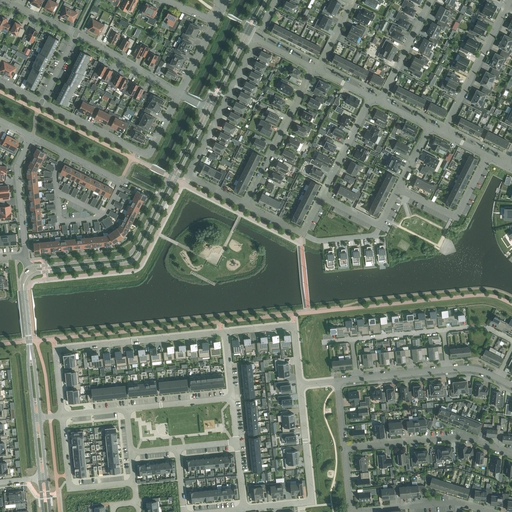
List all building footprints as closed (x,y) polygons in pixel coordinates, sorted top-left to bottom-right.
[(53,13),(58,4),(60,0),(56,0),(55,2),(50,0),(48,0),(44,9),(53,13)] [(132,11),(138,0),(137,0),(127,0),(128,0),(127,1),(124,0),(120,8),(126,11),(127,9),(132,11)] [(293,12),(296,6),(295,5),(296,3),(291,0),(289,0),(289,2),(286,1),(285,3),(284,3),(283,6),(283,7),(293,12)] [(335,0),(327,0),(328,0),(330,1),(328,4),(338,9),(341,4),(335,1),(335,0)] [(412,8),(414,5),(405,0),(404,0),(401,6),(405,8),(403,12),(406,13),(409,15),(413,16),(416,11),(412,8)] [(447,6),(454,10),(456,5),(453,3),(455,0),(454,0),(443,0),(443,1),(448,4),(447,6)] [(494,12),(496,9),(495,8),(496,6),(491,3),(492,1),(490,0),(484,0),(483,2),(486,4),(484,7),(494,12)] [(73,7),(64,2),(61,8),(64,10),(61,16),(62,16),(62,17),(66,19),(66,18),(67,19),(73,7)] [(156,12),(157,9),(146,3),(145,6),(144,5),(142,10),(143,10),(142,11),(147,14),(146,17),(149,18),(147,22),(154,25),(158,16),(155,15),(157,12),(156,12)] [(322,11),(323,11),(328,14),(330,11),(335,14),(338,9),(328,4),(327,7),(325,6),(322,11)] [(437,12),(447,16),(448,13),(451,14),(454,10),(447,6),(446,9),(440,6),(437,12)] [(73,7),(67,19),(73,21),(76,16),(78,17),(82,11),(76,8),(75,11),(72,10),(73,7)] [(484,7),(482,10),(480,9),(477,14),(484,17),(485,15),(491,17),(492,15),(493,15),(494,12),(484,7)] [(363,13),(359,11),(356,19),(367,24),(369,20),(371,21),(374,15),(365,10),(363,13)] [(324,16),(321,21),(330,25),(332,20),(326,17),(328,14),(323,11),(321,15),(324,16)] [(179,22),(175,20),(177,17),(168,12),(166,16),(165,16),(163,21),(170,25),(168,28),(174,31),(179,22)] [(408,17),(399,12),(395,19),(399,20),(397,24),(400,25),(399,26),(403,27),(407,29),(409,23),(405,21),(406,20),(408,17)] [(440,20),(439,22),(445,26),(448,21),(445,19),(447,16),(437,12),(435,17),(440,20)] [(93,33),(98,22),(93,19),(94,16),(91,15),(87,23),(89,24),(89,25),(88,29),(89,30),(91,32),(93,33)] [(10,25),(7,24),(5,24),(7,19),(6,19),(6,18),(4,17),(3,17),(1,16),(0,17),(0,29),(2,30),(2,29),(7,31),(10,25)] [(486,26),(487,24),(482,21),(483,19),(478,16),(476,19),(478,19),(475,25),(485,30),(487,27),(486,26)] [(383,20),(379,29),(383,31),(387,22),(383,20)] [(321,21),(319,25),(316,24),(315,27),(320,30),(321,27),(328,30),(330,25),(321,21)] [(24,31),(20,29),(21,25),(19,24),(20,23),(16,22),(15,22),(10,32),(17,35),(21,37),(24,31)] [(98,22),(93,33),(95,34),(97,34),(99,35),(101,31),(102,31),(105,33),(108,25),(105,23),(104,25),(98,22)] [(429,28),(439,32),(440,29),(443,31),(445,26),(439,22),(437,25),(432,22),(429,28)] [(199,29),(199,28),(195,26),(196,24),(192,23),(191,24),(189,23),(187,28),(199,34),(201,30),(199,29)] [(276,35),(280,27),(274,24),(270,32),(276,35)] [(402,29),(392,24),(389,31),(393,33),(391,36),(394,37),(393,38),(396,40),(397,39),(400,41),(403,35),(399,33),(400,32),(402,29)] [(352,25),(349,31),(358,36),(361,38),(366,29),(359,25),(358,28),(352,25)] [(475,25),(473,28),(471,27),(468,32),(475,35),(476,33),(481,35),(483,33),(484,33),(485,30),(475,25)] [(119,36),(119,35),(117,33),(117,32),(117,31),(113,29),(114,28),(110,27),(107,35),(109,36),(109,37),(107,40),(115,44),(117,39),(118,40),(119,39),(120,37),(120,36),(119,36)] [(281,37),(285,29),(280,27),(276,35),(281,37)] [(199,34),(187,28),(184,33),(183,32),(182,35),(187,38),(189,35),(194,38),(195,36),(197,37),(199,34)] [(431,39),(437,42),(440,37),(437,36),(439,32),(429,28),(427,33),(432,36),(431,39)] [(32,42),(37,32),(31,29),(26,39),(32,42)] [(286,40),(290,32),(285,29),(281,37),(286,40)] [(358,36),(349,31),(346,37),(351,40),(350,43),(356,46),(357,43),(356,42),(358,36)] [(291,42),(295,35),(290,32),(286,40),(291,42)] [(466,43),(476,48),(478,45),(477,44),(478,42),(473,39),(474,37),(467,33),(465,38),(468,40),(466,43)] [(511,34),(509,37),(504,35),(501,41),(510,45),(511,42),(511,34)] [(50,35),(47,40),(56,44),(59,40),(50,35)] [(192,43),(186,40),(187,38),(182,35),(180,38),(181,38),(179,43),(191,49),(193,46),(191,45),(192,43)] [(296,45),(300,37),(295,35),(291,42),(296,45)] [(301,48),(305,40),(300,37),(296,45),(301,48)] [(134,40),(129,38),(128,41),(124,39),(119,47),(122,49),(122,50),(125,51),(125,50),(128,45),(131,46),(134,40)] [(424,38),(421,44),(431,49),(432,45),(435,47),(437,42),(431,39),(429,41),(424,38)] [(385,49),(394,54),(397,48),(391,45),(392,42),(386,39),(383,44),(386,46),(385,49)] [(44,43),(54,49),(56,44),(47,40),(45,44),(44,43)] [(305,40),(301,48),(306,50),(310,42),(305,40)] [(503,50),(502,53),(507,55),(508,56),(511,51),(509,49),(510,45),(501,41),(498,47),(503,50)] [(191,49),(179,43),(178,42),(174,50),(180,53),(181,50),(187,53),(187,52),(189,53),(191,49)] [(312,53),(316,45),(310,42),(306,50),(312,53)] [(44,43),(42,48),(52,53),(54,49),(44,43)] [(476,48),(466,43),(463,48),(461,47),(459,50),(466,53),(467,51),(472,53),(474,51),(475,51),(476,48)] [(132,55),(139,59),(141,55),(144,57),(149,48),(141,44),(140,46),(137,45),(132,55)] [(431,49),(421,44),(418,50),(424,52),(422,55),(429,58),(432,53),(429,52),(431,49)] [(316,45),(312,53),(317,55),(321,47),(316,45)] [(42,48),(39,53),(49,58),(52,53),(42,48)] [(178,55),(180,53),(174,50),(172,49),(171,52),(174,54),(171,58),(183,64),(185,61),(183,60),(184,58),(178,55)] [(391,60),(394,54),(385,49),(383,53),(380,51),(377,56),(383,60),(385,57),(391,60)] [(81,51),(79,56),(88,60),(91,56),(81,51)] [(266,62),(268,62),(271,56),(269,55),(269,54),(266,53),(261,51),(260,52),(258,55),(259,55),(258,57),(261,59),(259,62),(265,65),(266,62)] [(457,61),(467,66),(469,63),(468,62),(469,60),(464,57),(465,55),(459,52),(458,55),(460,55),(457,61)] [(37,57),(46,62),(48,58),(49,58),(39,53),(37,57)] [(157,65),(161,57),(158,55),(157,56),(150,53),(145,63),(153,66),(154,64),(157,65)] [(492,59),(503,65),(507,55),(502,53),(500,56),(495,53),(492,59)] [(337,65),(341,57),(335,55),(331,63),(337,65)] [(3,56),(0,61),(0,63),(2,65),(0,69),(0,71),(5,74),(10,64),(7,62),(8,59),(3,56)] [(86,64),(88,60),(79,56),(77,60),(87,65),(86,64)] [(122,56),(120,58),(134,67),(136,65),(122,56)] [(37,57),(35,62),(44,66),(46,62),(37,57)] [(341,57),(337,65),(342,67),(346,60),(341,57)] [(412,63),(421,68),(423,64),(425,66),(428,60),(422,57),(420,60),(415,57),(412,63)] [(183,64),(171,58),(169,63),(168,62),(166,65),(172,68),(173,65),(179,68),(180,67),(182,68),(183,64)] [(503,65),(492,59),(489,65),(494,68),(493,71),(499,74),(502,69),(499,68),(501,64),(503,65)] [(85,70),(87,65),(77,60),(75,65),(85,70)] [(346,60),(342,67),(348,70),(352,63),(346,60)] [(266,66),(256,61),(255,62),(253,65),(254,65),(253,67),(255,69),(254,72),(260,75),(261,72),(263,72),(266,66)] [(467,66),(457,61),(455,64),(453,63),(450,68),(457,71),(458,68),(463,71),(465,69),(466,69),(467,66)] [(14,65),(10,64),(5,74),(11,77),(14,70),(17,72),(21,65),(15,62),(14,65)] [(33,66),(43,71),(42,70),(44,66),(35,62),(33,66)] [(352,63),(348,70),(354,73),(357,66),(352,63)] [(421,68),(412,63),(409,69),(414,72),(413,75),(419,78),(422,72),(420,71),(421,68)] [(102,77),(107,67),(102,64),(99,70),(96,68),(93,75),(95,76),(98,77),(99,75),(102,76),(102,77)] [(82,75),(85,70),(75,65),(72,70),(82,75)] [(176,74),(171,71),(172,68),(166,65),(165,68),(166,69),(164,74),(172,78),(171,78),(175,80),(178,76),(176,75),(176,74)] [(43,71),(33,66),(30,71),(40,76),(43,71)] [(298,78),(301,72),(295,69),(296,68),(291,66),(291,67),(290,66),(288,70),(289,70),(288,73),(292,75),(291,77),(290,77),(289,80),(295,83),(297,80),(296,80),(297,78),(298,78)] [(357,66),(354,73),(359,76),(363,68),(357,66)] [(112,77),(110,76),(112,71),(109,69),(110,68),(107,67),(102,77),(105,79),(104,82),(109,84),(112,77)] [(363,68),(359,76),(364,79),(368,71),(363,68)] [(82,75),(72,70),(73,70),(71,74),(80,79),(82,75)] [(448,81),(456,85),(459,79),(454,77),(455,74),(449,70),(446,76),(449,78),(448,81)] [(30,71),(28,76),(38,81),(40,76),(30,71)] [(261,76),(251,71),(250,72),(248,75),(249,75),(248,78),(250,79),(249,82),(255,85),(256,82),(258,82),(261,76)] [(497,80),(499,74),(493,71),(491,74),(486,71),(483,77),(492,82),(494,78),(497,80)] [(109,84),(114,87),(115,84),(118,86),(117,88),(123,76),(117,73),(115,79),(112,77),(109,84)] [(71,74),(69,79),(78,83),(80,79),(71,74)] [(374,84),(378,76),(373,74),(369,82),(374,84)] [(29,76),(27,80),(36,85),(38,81),(28,76),(29,76)] [(124,93),(128,87),(125,85),(128,80),(125,79),(125,78),(123,76),(117,88),(122,90),(121,92),(124,93)] [(378,76),(374,84),(380,87),(384,79),(378,76)] [(492,82),(483,77),(480,84),(485,86),(483,89),(489,92),(490,93),(492,90),(489,88),(492,82)] [(76,88),(78,83),(69,79),(67,83),(66,82),(76,88)] [(280,82),(282,83),(279,90),(281,91),(281,92),(286,94),(287,93),(289,95),(293,88),(286,85),(287,82),(281,79),(280,82)] [(34,89),(36,85),(27,80),(25,85),(34,89)] [(322,95),(324,91),(326,92),(329,85),(329,84),(325,82),(325,83),(319,80),(318,83),(316,82),(315,86),(316,86),(316,87),(315,90),(314,90),(313,93),(318,95),(319,94),(322,95)] [(256,86),(246,81),(245,82),(243,85),(244,85),(243,88),(245,89),(244,92),(250,95),(251,92),(252,93),(256,86)] [(448,88),(453,91),(456,85),(448,81),(446,84),(443,83),(440,88),(446,91),(448,88)] [(73,92),(76,88),(66,82),(63,87),(73,92)] [(124,93),(129,96),(130,93),(133,95),(133,96),(138,85),(133,83),(130,88),(128,87),(124,93)] [(143,96),(141,95),(143,89),(140,88),(141,87),(138,86),(138,85),(133,96),(136,97),(135,100),(140,103),(142,98),(143,96)] [(399,97),(400,96),(403,89),(398,86),(394,94),(399,97)] [(71,97),(73,92),(63,87),(61,92),(71,97)] [(405,99),(409,92),(403,89),(400,96),(405,99)] [(477,90),(473,96),(483,100),(486,94),(487,95),(489,92),(483,89),(482,92),(477,90)] [(251,96),(241,91),(240,93),(240,92),(238,95),(239,96),(238,98),(240,99),(239,102),(245,105),(246,102),(247,103),(251,96)] [(61,92),(59,96),(68,101),(70,97),(71,97),(61,92)] [(411,102),(414,94),(409,92),(405,99),(411,102)] [(272,103),(283,108),(284,105),(283,105),(285,102),(281,100),(282,97),(276,94),(274,97),(275,98),(272,103)] [(340,94),(338,97),(340,98),(345,101),(345,102),(356,107),(359,100),(348,95),(347,97),(344,96),(340,94)] [(416,104),(420,97),(414,94),(411,102),(416,104)] [(165,101),(160,98),(160,97),(157,96),(157,97),(154,95),(150,101),(160,106),(161,104),(163,105),(165,101)] [(66,106),(68,101),(59,96),(56,101),(66,106)] [(486,102),(483,100),(473,96),(470,102),(476,105),(474,108),(486,113),(488,110),(483,108),(486,102)] [(78,110),(84,113),(89,104),(89,103),(84,100),(85,99),(82,97),(78,104),(81,105),(78,110)] [(316,100),(310,98),(309,97),(308,100),(309,101),(307,104),(310,105),(310,106),(313,108),(314,107),(318,109),(321,103),(322,104),(324,100),(317,97),(316,100)] [(420,97),(416,104),(416,105),(421,108),(425,100),(420,97)] [(159,108),(160,106),(150,101),(147,107),(146,107),(145,109),(150,112),(151,109),(159,113),(161,109),(159,108)] [(245,106),(236,102),(235,103),(235,102),(233,105),(234,106),(232,108),(235,109),(234,112),(240,115),(241,112),(242,113),(245,106)] [(426,110),(432,113),(436,105),(430,102),(426,110)] [(96,105),(93,103),(92,106),(89,104),(84,113),(90,116),(92,111),(95,112),(98,105),(96,105)] [(105,112),(101,110),(103,108),(98,105),(95,112),(97,113),(94,119),(100,121),(105,112)] [(436,105),(432,113),(437,116),(441,108),(436,105)] [(337,106),(335,111),(341,114),(341,115),(343,116),(339,122),(347,126),(351,117),(348,115),(350,112),(344,109),(337,106)] [(276,122),(279,116),(272,113),(274,110),(268,107),(265,112),(268,114),(266,118),(276,122)] [(441,108),(437,116),(442,118),(446,110),(441,108)] [(156,119),(149,115),(150,112),(145,109),(143,112),(145,113),(142,119),(151,124),(152,122),(154,123),(156,119)] [(385,120),(387,116),(377,110),(373,118),(377,120),(375,123),(384,127),(387,121),(385,120)] [(114,113),(109,111),(108,114),(105,112),(100,121),(106,124),(108,119),(111,120),(114,113)] [(317,114),(311,111),(310,114),(304,111),(303,111),(301,114),(302,115),(301,117),(305,119),(305,120),(308,122),(309,121),(310,121),(312,117),(314,119),(317,114)] [(240,117),(231,112),(230,113),(229,113),(228,116),(227,118),(230,119),(229,122),(235,125),(236,122),(237,123),(240,117)] [(116,130),(121,119),(121,120),(118,119),(119,116),(114,113),(111,120),(113,121),(111,127),(116,130)] [(461,118),(457,126),(462,128),(463,128),(466,120),(461,118)] [(127,128),(130,122),(128,120),(127,122),(121,119),(116,130),(122,132),(124,127),(127,128)] [(150,126),(151,124),(142,119),(139,125),(137,124),(137,125),(136,127),(142,130),(144,128),(150,131),(152,127),(150,126)] [(259,132),(268,137),(269,136),(269,137),(271,133),(270,133),(272,130),(269,128),(271,125),(261,120),(258,126),(262,128),(259,132)] [(466,120),(463,128),(468,130),(472,123),(466,120)] [(235,127),(225,122),(225,123),(224,123),(223,126),(222,128),(225,129),(224,132),(229,135),(231,132),(232,133),(235,127)] [(414,136),(417,129),(405,123),(402,130),(406,133),(405,134),(410,136),(411,135),(414,136)] [(472,123),(468,130),(473,133),(477,126),(472,123)] [(304,128),(297,125),(296,125),(295,125),(294,128),(295,129),(294,131),(299,134),(299,135),(302,136),(303,135),(304,136),(306,132),(308,133),(311,128),(305,125),(304,128)] [(329,129),(326,135),(332,137),(333,134),(341,138),(344,131),(335,126),(333,125),(330,130),(329,129)] [(363,137),(366,139),(364,142),(371,146),(373,142),(374,143),(378,135),(377,135),(379,130),(372,126),(370,130),(371,130),(370,131),(367,130),(363,137)] [(477,126),(473,133),(473,134),(478,137),(482,129),(477,126)] [(144,138),(145,136),(139,133),(141,131),(134,127),(133,130),(134,131),(131,137),(136,139),(135,140),(138,142),(138,141),(144,143),(146,139),(144,138)] [(487,131),(483,139),(489,142),(493,134),(487,131)] [(230,137),(220,132),(220,133),(219,133),(218,136),(217,138),(220,140),(218,142),(224,145),(226,143),(227,143),(230,137)] [(256,138),(252,145),(262,150),(262,149),(263,149),(265,145),(264,145),(265,143),(259,139),(260,137),(255,134),(254,137),(256,138)] [(493,134),(489,142),(494,144),(498,136),(493,134)] [(0,143),(0,147),(7,151),(13,139),(7,136),(4,141),(2,140),(0,143)] [(498,136),(494,144),(499,147),(503,139),(498,136)] [(333,152),(336,146),(331,143),(332,140),(326,137),(323,143),(325,144),(323,147),(327,149),(326,150),(330,152),(331,151),(333,152)] [(290,138),(287,145),(296,150),(296,149),(299,151),(303,144),(302,144),(303,141),(298,138),(297,141),(294,139),(290,138)] [(446,152),(449,146),(435,138),(432,145),(433,145),(431,148),(438,152),(439,148),(446,152)] [(13,139),(7,151),(15,155),(18,148),(16,147),(18,141),(13,139)] [(503,139),(499,147),(504,150),(508,142),(503,139)] [(405,154),(409,147),(397,141),(393,149),(405,154)] [(225,147),(215,142),(215,143),(214,143),(213,146),(212,148),(215,150),(213,153),(219,156),(221,153),(222,153),(225,147)] [(35,154),(44,159),(47,154),(42,151),(43,150),(42,150),(42,151),(37,148),(34,154),(35,154)] [(357,149),(353,157),(363,161),(367,154),(366,154),(368,151),(362,148),(360,151),(357,149)] [(292,160),(295,155),(284,150),(281,156),(290,160),(289,162),(293,164),(295,161),(292,160)] [(251,156),(259,160),(261,156),(261,155),(253,152),(251,156)] [(311,159),(310,163),(318,167),(320,164),(326,166),(330,159),(318,153),(314,161),(311,159)] [(32,159),(41,163),(42,164),(44,159),(35,154),(32,159)] [(427,168),(428,169),(434,172),(436,168),(435,167),(439,160),(427,154),(426,156),(426,155),(424,158),(425,158),(423,162),(427,164),(427,168)] [(467,160),(475,164),(477,159),(469,155),(467,160)] [(251,156),(248,161),(256,165),(259,160),(251,156)] [(391,157),(386,167),(396,172),(398,168),(400,165),(399,164),(401,160),(392,156),(391,157)] [(41,163),(32,159),(30,163),(38,168),(41,163)] [(472,169),(475,164),(467,160),(464,165),(472,169)] [(100,166),(109,170),(111,165),(102,161),(100,166)] [(248,161),(246,166),(254,170),(256,165),(248,161)] [(349,166),(357,171),(358,171),(361,166),(362,167),(364,165),(358,162),(357,164),(351,161),(349,166)] [(285,165),(278,162),(277,162),(275,166),(276,166),(275,168),(285,173),(287,169),(290,170),(292,165),(286,162),(285,165)] [(27,170),(36,172),(38,168),(30,163),(27,170)] [(65,176),(69,167),(64,164),(63,168),(63,167),(61,170),(62,170),(60,173),(65,176)] [(202,176),(205,177),(210,167),(204,164),(199,174),(202,175),(202,176)] [(470,174),(472,169),(464,165),(462,170),(470,174)] [(246,166),(243,171),(251,175),(254,170),(246,166)] [(349,166),(346,171),(355,175),(357,171),(349,166)] [(69,167),(65,176),(70,178),(74,169),(69,167)] [(210,167),(205,177),(208,179),(209,178),(211,180),(216,170),(210,167)] [(323,172),(312,167),(309,174),(319,180),(323,172)] [(75,180),(79,172),(74,169),(70,178),(75,180)] [(216,170),(211,180),(212,180),(214,182),(214,181),(218,183),(220,177),(223,179),(226,172),(221,170),(220,172),(216,170)] [(468,179),(470,174),(462,170),(460,175),(468,179)] [(243,171),(241,176),(249,180),(251,175),(243,171)] [(78,185),(84,174),(79,172),(75,180),(79,183),(78,185)] [(279,176),(273,172),(270,178),(277,182),(275,185),(282,188),(285,183),(281,181),(283,176),(280,175),(279,176)] [(385,178),(393,182),(396,177),(395,177),(388,173),(385,178)] [(83,187),(89,177),(84,174),(78,185),(83,187)] [(465,184),(468,179),(460,175),(457,180),(465,184)] [(241,176),(238,181),(246,185),(249,180),(241,176)] [(89,177),(83,187),(84,186),(89,189),(93,179),(89,177)] [(393,182),(385,178),(383,183),(391,187),(393,182)] [(417,190),(422,181),(417,178),(412,187),(414,188),(414,189),(417,190)] [(93,179),(89,189),(89,188),(94,190),(98,182),(93,179)] [(463,189),(465,184),(457,180),(455,185),(463,189)] [(238,181),(236,186),(244,190),(246,185),(238,181)] [(309,186),(317,190),(319,185),(319,184),(319,185),(311,181),(309,186)] [(428,184),(422,181),(417,190),(423,193),(428,184)] [(98,182),(94,190),(99,193),(103,184),(98,182)] [(0,192),(9,192),(8,186),(1,186),(1,183),(0,183),(0,192)] [(391,187),(383,183),(380,187),(388,192),(391,187)] [(103,184),(99,193),(104,195),(108,186),(103,184)] [(428,184),(423,193),(426,195),(427,194),(429,195),(432,190),(434,191),(437,185),(434,184),(433,186),(428,184)] [(460,193),(463,189),(455,185),(452,189),(460,193)] [(108,186),(104,195),(109,197),(110,194),(112,192),(111,192),(113,189),(108,186)] [(236,186),(234,190),(233,190),(233,191),(241,195),(244,190),(236,186)] [(317,190),(309,186),(306,190),(314,195),(317,190)] [(346,189),(340,186),(336,195),(338,196),(337,196),(341,198),(346,189)] [(388,192),(380,187),(378,192),(386,196),(388,192)] [(346,189),(341,198),(346,201),(351,191),(346,189)] [(458,198),(460,193),(452,189),(450,194),(458,198)] [(144,200),(146,195),(141,193),(142,192),(141,191),(141,192),(137,190),(135,196),(144,200)] [(314,195),(306,190),(304,195),(312,199),(314,195)] [(260,205),(263,206),(268,197),(265,195),(266,192),(264,191),(258,203),(261,204),(260,205)] [(346,201),(350,203),(350,202),(352,203),(355,197),(358,199),(360,193),(358,192),(356,194),(351,191),(346,201)] [(9,192),(0,192),(0,202),(3,202),(2,199),(9,199),(9,192)] [(386,196),(378,192),(376,197),(384,201),(386,196)] [(455,203),(458,198),(450,194),(447,199),(455,203)] [(312,199),(304,195),(301,200),(309,204),(312,199)] [(135,196),(132,200),(141,205),(143,200),(144,200),(135,196),(134,196),(135,196)] [(268,197),(263,206),(266,208),(267,207),(270,209),(275,198),(274,199),(268,197)] [(384,201),(376,197),(373,202),(381,206),(384,201)] [(275,198),(270,209),(270,210),(272,211),(273,210),(276,212),(278,207),(281,208),(284,201),(281,200),(281,201),(275,198)] [(453,208),(455,203),(447,199),(445,204),(453,208)] [(128,203),(128,204),(138,210),(141,205),(132,200),(131,203),(128,203)] [(309,204),(301,200),(299,205),(307,209),(309,204)] [(381,206),(373,202),(371,207),(379,211),(381,206)] [(0,213),(11,212),(10,206),(3,206),(3,203),(0,203),(0,213)] [(130,205),(127,210),(136,214),(138,210),(128,204),(130,205)] [(307,209),(299,205),(296,210),(304,214),(307,209)] [(379,211),(371,207),(368,212),(368,211),(368,212),(376,216),(379,211)] [(124,214),(134,219),(136,214),(127,210),(125,215),(124,214)] [(304,214),(296,210),(294,215),(302,219),(304,214)] [(11,218),(11,212),(0,213),(0,223),(5,223),(5,219),(11,218)] [(134,219),(124,214),(122,219),(131,224),(134,219)] [(302,219),(294,215),(292,219),(291,220),(300,224),(302,219)] [(131,224),(122,219),(121,219),(123,220),(120,225),(129,229),(131,224)] [(126,234),(129,229),(120,225),(119,227),(117,228),(119,231),(120,231),(126,234)] [(119,231),(117,228),(113,231),(118,240),(123,237),(123,236),(126,234),(120,231),(119,231)] [(113,231),(108,234),(110,237),(109,238),(110,245),(114,243),(118,240),(113,231)] [(9,235),(10,245),(11,245),(12,245),(12,243),(17,243),(16,243),(16,239),(16,237),(16,234),(9,235)] [(383,245),(379,245),(380,247),(377,248),(378,261),(385,260),(383,245)] [(371,246),(367,247),(367,249),(364,249),(365,262),(372,261),(371,246)] [(358,248),(354,248),(354,250),(351,250),(353,263),(359,262),(358,248)] [(345,249),(341,249),(341,251),(338,252),(340,265),(347,264),(345,249)] [(332,250),(328,251),(328,253),(326,253),(327,266),(334,265),(332,250)] [(448,316),(448,314),(447,310),(441,311),(442,318),(437,319),(438,326),(446,326),(445,322),(448,322),(448,316)] [(426,318),(427,328),(434,327),(434,323),(437,323),(436,311),(430,312),(430,318),(426,318)] [(414,321),(415,329),(422,328),(422,325),(425,324),(424,313),(418,313),(419,320),(414,321)] [(403,322),(404,330),(411,329),(411,326),(414,325),(413,316),(413,314),(407,314),(407,322),(403,322)] [(448,316),(448,322),(451,322),(452,325),(459,324),(459,320),(464,320),(464,314),(458,314),(458,315),(456,315),(456,317),(451,317),(451,316),(448,316)] [(403,320),(402,320),(403,320),(398,321),(398,315),(392,316),(393,328),(396,327),(396,331),(404,330),(403,320)] [(509,324),(506,322),(506,324),(501,321),(502,320),(500,319),(501,319),(495,316),(493,321),(498,324),(496,328),(503,331),(504,328),(507,329),(509,324)] [(381,329),(384,328),(385,332),(392,331),(391,321),(391,322),(387,322),(386,317),(380,317),(381,329)] [(373,330),(373,333),(381,332),(380,322),(379,322),(379,323),(375,323),(375,318),(369,318),(370,330),(373,330)] [(358,331),(361,331),(362,334),(369,334),(368,326),(364,326),(363,319),(357,320),(358,331)] [(346,326),(346,327),(347,332),(350,332),(350,335),(358,335),(357,327),(352,327),(351,320),(345,321),(346,326)] [(346,326),(336,327),(330,328),(331,333),(336,333),(337,337),(344,336),(344,333),(347,332),(346,327),(346,326)] [(283,340),(280,340),(281,349),(284,349),(291,348),(290,334),(284,335),(284,338),(284,340),(283,340)] [(272,341),(268,341),(269,352),(273,352),(273,349),(280,349),(278,335),(272,336),(273,340),(273,341),(272,341)] [(260,342),(256,342),(257,352),(261,352),(261,351),(268,350),(267,336),(261,337),(261,341),(261,342),(260,343),(260,342)] [(250,338),(244,339),(245,352),(253,351),(253,350),(256,349),(255,343),(252,343),(250,344),(250,342),(250,338)] [(238,339),(232,340),(234,353),(241,353),(241,355),(245,355),(243,344),(240,344),(240,345),(239,345),(239,343),(238,339)] [(213,347),(210,347),(211,357),(221,356),(220,341),(214,342),(214,346),(214,347),(213,347)] [(202,348),(198,348),(199,358),(210,357),(208,342),(202,343),(203,347),(203,348),(202,349),(202,348)] [(190,349),(186,350),(187,356),(190,356),(190,358),(198,357),(197,344),(191,344),(191,348),(191,350),(190,350),(190,349)] [(425,348),(425,355),(429,354),(429,359),(434,359),(433,344),(430,344),(430,347),(425,348)] [(433,344),(434,359),(439,358),(438,353),(442,353),(441,346),(435,347),(435,344),(433,344)] [(178,350),(175,351),(176,359),(186,358),(185,345),(179,345),(179,350),(179,351),(178,351),(178,350)] [(167,352),(163,352),(164,361),(175,359),(173,346),(167,347),(168,351),(168,352),(167,352)] [(408,356),(409,356),(408,349),(408,346),(402,347),(400,348),(401,362),(406,361),(405,357),(408,356)] [(414,349),(408,349),(409,356),(413,356),(413,361),(418,360),(416,346),(413,346),(414,349)] [(425,355),(425,348),(419,348),(419,346),(416,346),(418,360),(422,360),(422,355),(425,355)] [(364,366),(368,365),(366,347),(364,348),(364,354),(359,355),(359,362),(360,361),(363,361),(363,363),(364,366)] [(369,347),(366,347),(368,365),(373,365),(372,360),(376,360),(375,353),(375,350),(369,351),(369,347)] [(482,356),(482,357),(488,360),(494,349),(491,347),(489,351),(486,350),(483,356),(482,356)] [(156,348),(150,348),(151,362),(162,361),(161,352),(158,353),(157,353),(156,352),(156,348)] [(397,351),(392,351),(392,358),(396,358),(397,362),(401,362),(400,348),(397,348),(397,351)] [(144,349),(138,350),(140,363),(147,362),(147,360),(150,360),(149,353),(146,354),(145,354),(145,353),(144,349)] [(380,364),(385,364),(383,349),(381,349),(381,352),(375,353),(376,360),(380,359),(380,364)] [(386,349),(383,349),(385,364),(389,363),(389,358),(392,358),(392,351),(386,352),(386,349)] [(494,349),(488,360),(494,363),(497,355),(495,354),(497,350),(494,349)] [(133,350),(127,351),(128,364),(139,363),(138,355),(134,355),(133,356),(133,354),(133,350)] [(121,351),(115,352),(117,366),(127,365),(126,356),(123,356),(123,357),(122,357),(121,356),(121,351)] [(109,353),(103,353),(105,367),(112,366),(112,364),(115,364),(115,357),(111,357),(111,358),(110,358),(110,357),(109,353)] [(500,357),(497,355),(494,363),(497,364),(500,365),(503,358),(505,354),(502,353),(500,357)] [(92,361),(89,361),(90,367),(93,367),(93,368),(104,367),(103,358),(99,359),(98,359),(98,358),(98,354),(92,354),(92,361)] [(77,359),(64,360),(65,366),(71,366),(72,369),(79,368),(78,365),(77,365),(77,359)] [(284,359),(275,360),(276,370),(290,369),(289,365),(288,363),(284,363),(284,359)] [(72,372),(66,373),(66,378),(79,377),(78,372),(79,371),(79,368),(72,369),(72,372)] [(290,369),(276,370),(276,371),(278,370),(279,377),(277,377),(277,380),(284,379),(283,376),(286,376),(290,376),(289,373),(290,373),(290,369)] [(79,377),(66,378),(67,384),(73,384),(73,387),(80,386),(80,383),(79,383),(79,377)] [(289,381),(274,383),(275,383),(275,386),(280,386),(281,392),(291,390),(290,384),(288,384),(287,381),(289,381)] [(460,382),(461,392),(467,392),(468,395),(471,395),(472,387),(467,388),(466,381),(460,382)] [(436,384),(437,397),(447,396),(446,389),(443,390),(442,382),(438,383),(438,384),(436,384)] [(461,392),(460,382),(453,382),(454,389),(450,390),(451,397),(457,396),(457,393),(461,392)] [(437,397),(436,384),(434,384),(434,383),(430,384),(430,391),(427,391),(428,398),(437,397)] [(483,384),(475,383),(473,395),(481,396),(482,394),(487,395),(488,388),(482,387),(483,384)] [(413,386),(414,398),(419,398),(419,400),(425,399),(425,393),(421,393),(421,386),(420,386),(420,385),(416,385),(416,386),(413,386)] [(74,390),(67,391),(68,397),(81,395),(80,390),(81,389),(80,386),(73,387),(74,390)] [(405,387),(400,388),(402,399),(406,398),(406,401),(412,401),(411,394),(411,391),(408,391),(407,387),(405,387)] [(387,389),(388,399),(388,403),(399,402),(399,401),(398,393),(395,393),(394,393),(394,392),(394,388),(390,389),(390,388),(387,388),(387,389)] [(377,390),(374,390),(374,391),(371,392),(372,400),(380,399),(381,401),(385,401),(384,392),(381,393),(381,391),(378,391),(377,390)] [(358,401),(359,401),(358,391),(353,392),(353,393),(348,393),(349,399),(351,399),(351,405),(358,404),(358,401)] [(500,396),(500,392),(492,391),(491,403),(496,404),(496,406),(502,407),(503,397),(500,396)] [(290,395),(277,396),(278,396),(279,400),(280,400),(281,406),(282,405),(287,405),(287,407),(292,407),(291,405),(293,404),(292,398),(289,398),(289,395),(290,395)] [(365,401),(360,402),(360,406),(370,405),(369,396),(365,397),(365,401)] [(440,407),(436,416),(442,418),(445,410),(440,407)] [(350,414),(351,418),(352,421),(362,420),(362,413),(367,412),(367,408),(358,409),(358,413),(350,414)] [(442,418),(447,420),(451,410),(450,411),(445,410),(442,418)] [(456,412),(451,410),(447,420),(452,422),(456,412)] [(281,415),(280,415),(281,421),(295,420),(295,416),(294,416),(293,414),(290,414),(287,414),(287,411),(281,412),(281,415)] [(460,416),(456,414),(456,413),(456,412),(452,422),(457,424),(460,416)] [(466,416),(465,418),(460,416),(457,424),(462,426),(466,416)] [(462,426),(467,428),(471,419),(466,416),(462,426)] [(395,422),(396,433),(402,432),(401,426),(404,426),(403,418),(403,420),(400,420),(401,422),(395,422)] [(404,426),(407,426),(407,431),(414,431),(413,420),(409,421),(409,418),(403,418),(404,426)] [(471,419),(467,428),(472,430),(476,421),(471,419)] [(295,420),(281,421),(281,422),(282,422),(283,432),(289,431),(289,427),(291,427),(295,427),(295,424),(295,420)] [(389,427),(389,433),(396,433),(395,422),(388,423),(388,421),(385,421),(386,428),(389,427)] [(472,430),(477,433),(481,423),(476,421),(472,430)] [(491,436),(491,428),(492,428),(492,427),(487,426),(487,424),(483,423),(483,425),(483,431),(483,432),(486,432),(485,436),(491,436)] [(356,428),(356,430),(352,431),(353,437),(364,436),(364,430),(362,430),(361,425),(355,425),(355,428),(356,428)] [(375,425),(375,430),(375,433),(376,433),(376,437),(384,437),(383,425),(375,425)] [(491,428),(491,436),(496,437),(496,433),(499,433),(500,430),(500,425),(497,425),(496,429),(492,428),(491,428)] [(76,432),(72,432),(72,438),(84,437),(83,431),(78,432),(77,429),(75,430),(76,432)] [(500,430),(499,433),(499,438),(502,439),(502,442),(507,443),(508,435),(507,434),(503,434),(503,430),(500,430)] [(294,432),(279,433),(279,434),(280,434),(280,437),(283,437),(284,443),(291,442),(291,444),(295,444),(295,442),(296,441),(296,435),(293,435),(293,432),(294,432)] [(466,446),(459,447),(460,457),(461,461),(468,460),(467,457),(467,455),(473,455),(472,449),(468,449),(468,450),(467,450),(466,446)] [(444,448),(446,459),(449,459),(449,461),(455,461),(455,454),(452,454),(451,448),(450,448),(449,447),(446,447),(446,448),(444,448)] [(8,448),(0,449),(0,455),(3,455),(3,458),(12,457),(11,454),(8,454),(8,448)] [(291,448),(283,449),(284,452),(285,452),(286,458),(285,458),(299,457),(298,453),(297,451),(293,451),(291,451),(291,448)] [(439,456),(436,456),(436,463),(442,462),(442,460),(446,459),(444,448),(442,449),(442,448),(438,448),(439,456)] [(421,451),(422,462),(428,461),(428,463),(433,462),(432,456),(428,456),(427,450),(421,451)] [(414,452),(415,459),(411,459),(412,466),(418,466),(418,462),(422,462),(421,451),(414,452)] [(398,452),(398,453),(397,453),(398,464),(409,463),(408,455),(404,456),(404,453),(401,453),(401,452),(398,452)] [(483,452),(477,452),(476,462),(479,462),(478,466),(486,466),(487,460),(483,459),(483,452)] [(379,467),(387,466),(391,465),(390,458),(386,458),(386,455),(377,455),(379,467)] [(299,457),(285,458),(286,469),(295,468),(295,464),(299,464),(298,461),(299,461),(299,457)] [(364,465),(363,457),(355,458),(356,469),(361,469),(362,472),(368,471),(367,468),(366,468),(366,465),(364,465)] [(490,470),(499,471),(500,459),(499,459),(499,458),(495,457),(494,459),(493,458),(492,463),(491,463),(490,470)] [(3,463),(0,462),(0,468),(10,468),(7,468),(7,463),(10,462),(9,459),(3,459),(3,463)] [(10,468),(0,468),(0,474),(5,475),(5,478),(11,477),(11,473),(10,474),(10,468)] [(370,485),(368,472),(362,473),(362,479),(357,480),(358,487),(370,485)] [(302,482),(296,483),(297,494),(303,494),(302,486),(305,486),(305,480),(302,480),(302,482)] [(290,481),(287,482),(288,488),(291,487),(291,494),(297,494),(296,483),(290,484),(290,481)] [(285,482),(276,483),(277,496),(283,495),(282,488),(285,488),(285,482)] [(276,483),(267,484),(268,490),(271,489),(271,496),(277,496),(276,483)] [(265,484),(256,485),(258,498),(263,497),(263,490),(266,490),(265,484)] [(411,485),(412,496),(419,496),(418,491),(420,491),(423,492),(425,486),(422,485),(418,486),(417,484),(411,485)] [(256,485),(247,486),(248,492),(251,491),(252,499),(258,498),(256,485)] [(391,488),(387,488),(388,499),(395,498),(394,492),(397,492),(396,486),(396,485),(391,485),(391,488)] [(406,497),(405,486),(399,487),(399,485),(396,486),(397,492),(400,492),(400,497),(406,497)] [(480,490),(475,490),(475,485),(473,485),(471,491),(475,491),(474,499),(479,500),(480,490)] [(388,499),(387,488),(384,489),(384,486),(378,486),(379,494),(382,493),(382,499),(388,499)] [(368,492),(359,493),(359,501),(371,500),(370,494),(376,494),(376,488),(368,489),(368,492)] [(480,490),(479,500),(485,501),(485,494),(488,495),(489,488),(486,488),(486,490),(480,489),(480,490)] [(5,496),(4,496),(4,497),(5,504),(5,505),(5,504),(8,504),(9,504),(15,503),(15,504),(14,491),(14,492),(7,492),(7,493),(7,496),(5,496)] [(14,491),(15,504),(16,504),(16,503),(22,503),(25,502),(25,503),(26,502),(25,502),(25,494),(24,494),(21,494),(21,491),(14,492),(14,491)] [(497,495),(496,505),(501,506),(502,499),(505,500),(505,494),(502,493),(502,496),(497,495)] [(153,501),(147,502),(147,508),(158,507),(158,501),(159,501),(158,498),(152,498),(153,501)]
